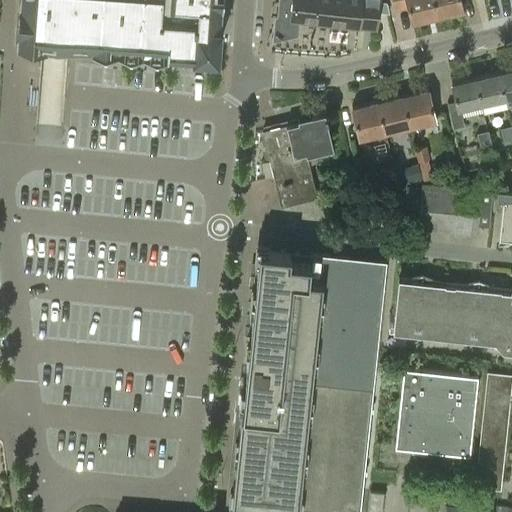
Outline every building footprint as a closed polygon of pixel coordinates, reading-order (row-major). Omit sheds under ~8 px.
[(19,0),(18,25),(19,25),(18,37),(45,39),(45,37),(91,40),(91,42),(167,48),(167,46),(191,47),(191,49),(217,51),(220,18),(217,18),(218,0),(19,0)] [(280,0),(279,18),(276,17),(274,38),(295,32),(297,21),(358,28),(358,22),(376,24),(378,0),(280,0)] [(411,20),(438,14),(434,0),(395,0),(398,10),(408,7),(411,20)] [(434,0),(438,14),(462,7),(460,0),(434,0)] [(511,68),(500,72),(508,108),(511,106),(511,68)] [(500,72),(476,78),(482,104),(484,113),(508,108),(500,72)] [(461,109),(482,104),(476,78),(453,83),(457,101),(447,103),(453,129),(465,126),(461,109)] [(404,94),(412,126),(437,120),(429,88),(404,94)] [(404,94),(379,100),(386,132),(412,126),(404,94)] [(360,139),(386,132),(379,100),(353,106),(360,139)] [(298,118),(299,121),(307,155),(334,148),(325,112),(298,118)] [(317,196),(307,155),(299,121),(263,130),(282,205),(317,196)] [(505,143),(511,141),(511,125),(501,127),(505,143)] [(492,147),(489,131),(478,134),(481,149),(492,147)] [(433,178),(428,158),(430,158),(427,144),(416,147),(424,181),(433,178)] [(394,169),(398,184),(422,177),(418,163),(394,169)] [(397,182),(393,166),(382,169),(385,185),(397,182)] [(359,193),(356,181),(341,185),(344,197),(359,193)] [(477,233),(478,225),(481,188),(481,186),(422,181),(421,186),(407,185),(404,227),(477,233)] [(493,188),(481,188),(478,225),(490,226),(493,188)] [(511,197),(503,197),(498,236),(511,237),(511,197)] [(358,511),(376,361),(380,318),(382,302),(386,261),(258,248),(248,341),(232,502),(330,511),(358,511)] [(511,346),(511,298),(511,291),(501,290),(501,289),(454,284),(453,285),(445,284),(445,283),(398,278),(393,326),(497,337),(504,346),(511,346)] [(393,446),(468,455),(477,375),(402,367),(393,446)] [(500,490),(511,382),(511,374),(487,372),(474,487),(500,490)] [(381,511),(384,493),(376,492),(369,491),(368,504),(366,511),(381,511)] [(505,511),(506,507),(506,506),(447,499),(447,503),(446,503),(444,511),(505,511)]
